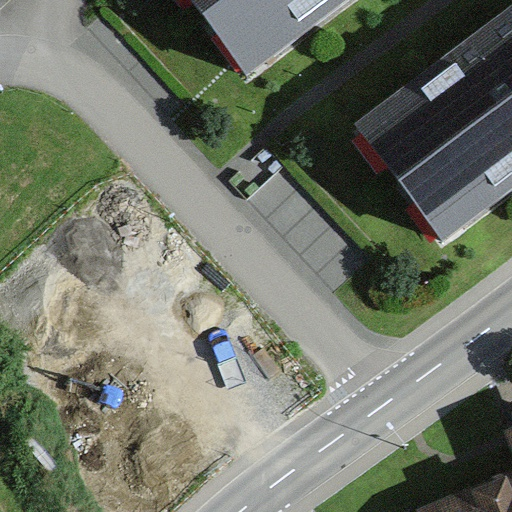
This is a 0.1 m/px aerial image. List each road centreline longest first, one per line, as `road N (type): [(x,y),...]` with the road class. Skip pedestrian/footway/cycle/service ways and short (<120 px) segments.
road 1 (residential): [(0,64),(57,72),(104,106),(384,404)]
road 2 (tertiary): [(240,511),(384,404)]
road 3 (tertiary): [(384,404),(511,309)]
